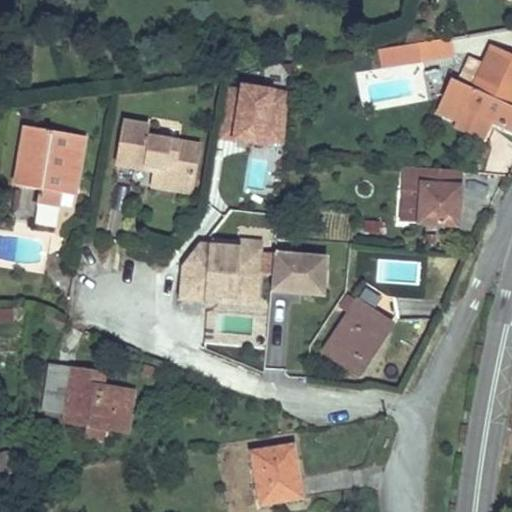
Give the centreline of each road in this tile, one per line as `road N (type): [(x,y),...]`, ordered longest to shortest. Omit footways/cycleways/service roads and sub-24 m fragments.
road 1 (residential): [(422,402),(348,407),(284,400),(158,340),(118,286)]
road 2 (residential): [(474,511),(511,306)]
road 3 (residential): [(422,402),(511,232)]
